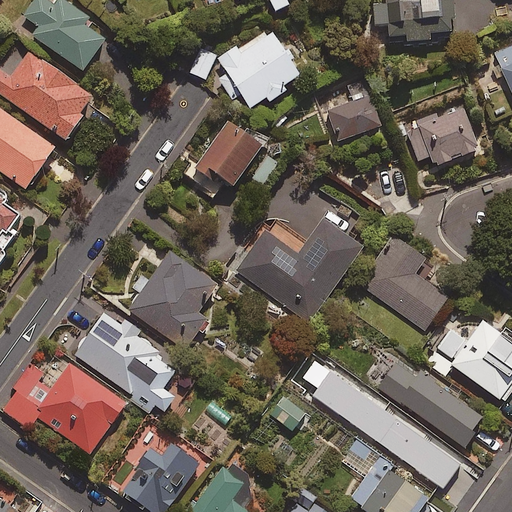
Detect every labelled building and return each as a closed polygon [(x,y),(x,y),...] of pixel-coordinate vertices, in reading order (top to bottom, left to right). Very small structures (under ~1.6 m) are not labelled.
[(90,18),(64,0),(35,0),(24,16),(39,27),(32,36),(80,71),(103,39),(85,26),(90,18)] [(454,31),(451,0),(384,0),(385,3),(372,4),(373,24),(386,23),(387,37),(404,35),(404,42),(432,40),(431,33),(454,31)] [(300,74),(269,29),(239,50),(236,45),(217,58),(227,74),(218,80),(231,100),(239,95),(249,108),(266,97),(269,102),(284,91),(281,86),(300,74)] [(511,45),(495,53),(511,93),(511,45)] [(93,98),(22,47),(7,67),(0,62),(0,94),(63,139),(93,98)] [(216,56),(199,48),(188,72),(204,80),(216,56)] [(380,126),(364,81),(350,86),(355,101),(328,111),(338,141),(380,126)] [(511,114),(511,111),(506,97),(490,103),(496,121),(511,114)] [(479,150),(464,105),(404,126),(416,161),(429,157),(432,165),(479,150)] [(53,147),(0,109),(0,171),(23,188),(53,147)] [(246,135),(228,121),(186,177),(213,197),(224,182),(230,187),(265,142),(250,130),(246,135)] [(291,159),(274,147),(252,178),(268,190),(291,159)] [(17,215),(0,202),(0,252),(14,233),(8,228),(17,215)] [(308,240),(274,216),(235,272),(308,323),(360,248),(321,221),(308,240)] [(423,259),(391,236),(357,285),(423,331),(447,298),(413,274),(423,259)] [(216,285),(168,252),(147,281),(140,276),(132,287),(139,293),(127,309),(184,350),(205,321),(195,314),(216,285)] [(122,336),(98,319),(73,354),(159,416),(172,397),(160,389),(173,371),(153,357),(157,352),(126,330),(122,336)] [(470,336),(454,324),(426,363),(444,376),(452,366),(503,402),(511,389),(511,344),(511,345),(511,344),(511,333),(504,328),(500,334),(481,321),(470,336)] [(415,377),(395,363),(377,388),(463,447),(483,419),(417,373),(415,377)] [(29,429),(37,418),(89,453),(124,402),(68,364),(50,389),(40,382),(45,375),(32,366),(16,389),(19,390),(4,412),(29,429)] [(304,413),(287,401),(275,420),(292,431),(304,413)] [(384,438),(364,424),(356,435),(377,449),(384,438)] [(164,511),(197,460),(155,434),(118,493),(148,511),(164,511)] [(470,471),(424,438),(402,469),(448,502),(470,471)] [(375,453),(355,439),(347,449),(367,463),(375,453)] [(399,456),(388,448),(350,497),(361,506),(399,456)] [(244,484),(221,467),(188,511),(247,511),(232,501),(244,484)] [(417,511),(427,499),(388,471),(361,509),(365,511),(417,511)] [(17,511),(0,498),(0,511),(17,511)]
